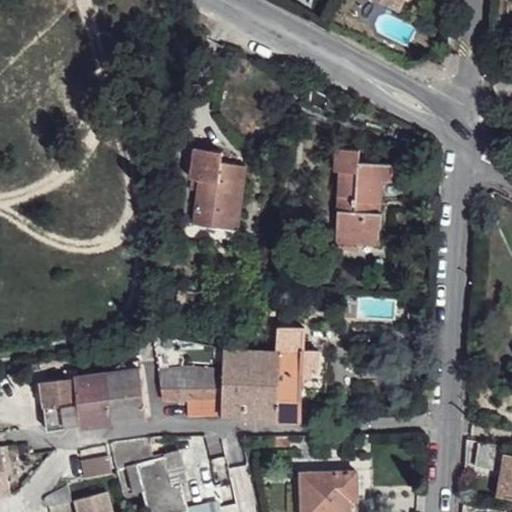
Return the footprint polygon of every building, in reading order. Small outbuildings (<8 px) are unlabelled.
[(377,0),(401,12),(406,0),(377,0)] [(293,66),(293,83),(300,83),(301,71),(293,66)] [(330,86),(327,94),(331,97),(335,89),(330,86)] [(191,179),(196,149),(176,147),(172,176),(191,179)] [(238,230),(244,192),(235,191),(237,164),(221,162),(222,153),(196,149),(191,179),(200,180),(195,225),(238,230)] [(392,163),(358,162),(358,151),(333,149),(333,169),(339,169),(336,232),(362,233),(362,228),(380,229),(380,210),(369,210),(369,201),(381,202),(382,201),(384,181),(391,181),(392,163)] [(237,157),(237,164),(247,166),(248,157),(237,157)] [(244,192),(247,166),(237,164),(235,191),(244,192)] [(380,210),(381,202),(369,201),(369,210),(380,210)] [(362,233),(361,244),(379,245),(380,229),(362,228),(362,233)] [(335,243),(361,244),(362,233),(336,232),(335,243)] [(306,329),(280,328),(278,350),(278,352),(281,352),(280,354),(304,355),(305,351),(306,329)] [(242,419),(277,421),(278,400),(280,354),(281,352),(278,352),(226,349),(225,368),(224,388),(224,415),(242,416),(242,419)] [(320,351),(305,351),(304,355),(303,373),(312,373),(313,363),(320,363),(320,351)] [(280,354),(278,400),(302,400),(302,391),(303,373),(304,355),(280,354)] [(302,391),(328,392),(328,364),(320,363),(313,363),(312,373),(303,373),(302,391)] [(161,372),(166,399),(190,400),(222,400),(223,388),(223,368),(186,367),(161,372)] [(106,373),(112,422),(149,417),(143,369),(106,373)] [(112,422),(106,373),(74,377),(81,427),(112,422)] [(81,427),(74,377),(40,381),(47,431),(81,427)] [(222,400),(190,400),(190,416),(222,415),(222,400)] [(278,400),(277,421),(301,423),(302,404),(302,400),(278,400)] [(155,460),(150,439),(109,443),(116,471),(128,468),(133,494),(143,492),(137,463),(155,460)] [(498,471),(502,446),(478,443),(474,468),(498,471)] [(7,445),(0,447),(0,450),(6,474),(14,472),(7,445)] [(0,498),(12,495),(6,474),(0,450),(0,498)] [(172,482),(180,480),(174,452),(166,453),(166,457),(172,482)] [(498,494),(511,496),(511,455),(506,454),(498,494)] [(79,462),(83,481),(111,475),(106,456),(79,462)] [(184,511),(187,511),(180,480),(172,482),(166,457),(155,460),(137,463),(143,492),(148,511),(184,511)] [(303,473),(303,511),(351,511),(351,499),(351,489),(358,489),(358,479),(357,471),(303,473)] [(68,484),(54,487),(52,510),(72,506),(68,484)] [(113,511),(111,501),(79,509),(79,511),(113,511)]
